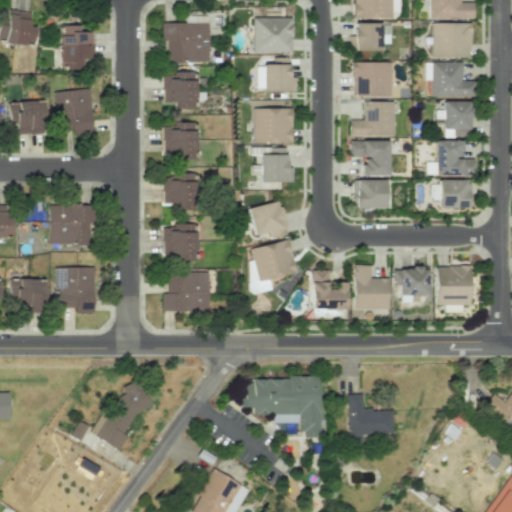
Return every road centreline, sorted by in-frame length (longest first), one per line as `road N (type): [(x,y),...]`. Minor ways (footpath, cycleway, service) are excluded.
road 1 (residential): [(0,347),(511,343)]
road 2 (residential): [(497,234),(347,234),(329,226),(319,210),(319,0)]
road 3 (residential): [(128,0),(125,347)]
road 4 (residential): [(500,343),(499,0)]
road 5 (residential): [(234,347),(115,511)]
road 6 (residential): [(124,168),(0,168)]
